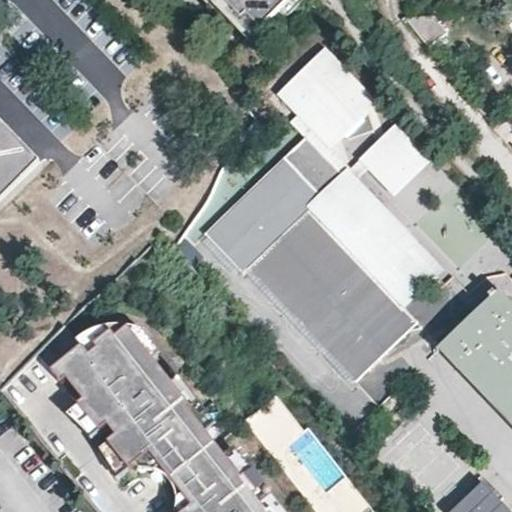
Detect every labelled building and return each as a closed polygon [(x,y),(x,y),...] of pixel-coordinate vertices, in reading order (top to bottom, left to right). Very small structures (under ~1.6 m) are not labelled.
[(288,0),(217,0),(218,1),(214,5),(247,40),(254,33),(272,16),(283,5),(288,0)] [(290,12),(302,0),(288,0),(283,5),(290,12)] [(262,41),(279,24),(272,16),(254,33),(262,41)] [(407,18),(428,49),(448,35),(436,18),(408,17),(407,18)] [(317,129),(335,147),(382,102),(330,47),(283,92),(302,113),(317,129)] [(302,113),(295,120),(310,136),(311,135),(317,129),(302,113)] [(0,198),(42,158),(0,116),(0,198)] [(401,122),(363,159),(364,160),(372,168),(398,196),(437,160),(401,122)] [(311,135),(349,175),(355,168),(335,147),(317,129),(311,135)] [(349,175),(311,135),(310,136),(212,234),(251,273),(256,268),(366,378),(420,321),(407,308),(395,295),(407,283),(424,292),(442,275),(417,248),(423,243),(362,178),(357,183),(329,209),(335,215),(327,223),(313,208),(349,175)] [(355,168),(349,175),(357,183),(362,178),(372,168),(364,160),(355,168)] [(335,215),(329,209),(357,183),(349,175),(313,208),(327,223),(335,215)] [(448,269),(423,243),(417,248),(442,275),(448,269)] [(407,308),(424,292),(407,283),(395,295),(407,308)] [(511,305),(500,293),(495,298),(492,295),(486,300),(489,303),(441,348),(511,423),(511,305)] [(85,349),(55,372),(66,386),(71,382),(88,403),(82,407),(104,435),(112,429),(120,439),(112,445),(134,474),(154,457),(196,510),(193,511),(245,511),(240,505),(256,493),(237,469),(232,473),(220,457),(225,453),(207,430),(203,433),(191,418),(198,412),(188,400),(180,406),(164,385),(170,380),(135,335),(123,344),(114,332),(98,344),(101,348),(90,356),(85,349)] [(511,511),(481,476),(445,507),(448,511),(511,511)]
